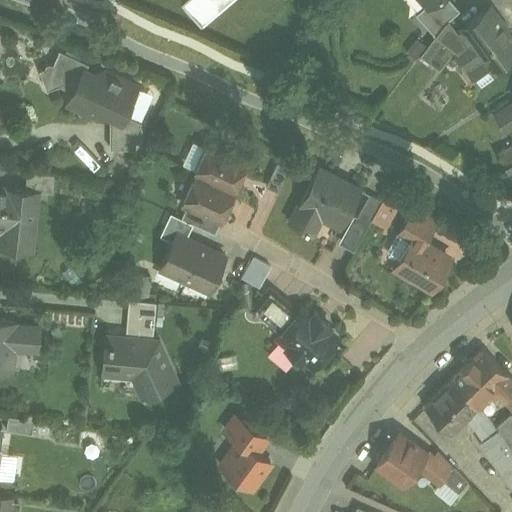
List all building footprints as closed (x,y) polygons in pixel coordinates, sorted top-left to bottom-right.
[(185,0),(181,3),(201,26),(231,0),(185,0)] [(450,0),(437,0),(428,8),(426,6),(416,15),(435,36),(436,35),(444,25),(460,11),(450,0)] [(496,12),(487,18),(482,11),(466,23),(468,26),(458,33),(467,45),(458,52),(469,68),(466,70),(479,87),(496,75),(492,69),(511,53),(511,39),(506,31),(508,29),(496,12)] [(435,36),(421,56),(439,70),(454,49),(436,35),(435,36)] [(139,86),(107,72),(104,78),(84,69),(67,105),(97,118),(100,111),(111,116),(110,148),(136,149),(137,135),(142,123),(126,115),(139,86)] [(511,103),(496,114),(506,130),(511,126),(511,103)] [(196,173),(234,191),(248,161),(209,143),(196,173)] [(511,145),(500,152),(507,165),(511,162),(511,145)] [(292,169),(277,163),(266,186),(281,193),(292,169)] [(319,169),(290,223),(311,235),(312,233),(309,231),(317,215),(341,228),(360,191),(319,169)] [(55,173),(27,170),(25,190),(38,191),(53,193),(55,173)] [(235,191),(196,174),(183,203),(188,206),(199,211),(221,221),(235,191)] [(25,190),(9,188),(8,191),(0,189),(0,229),(13,231),(11,249),(32,251),(38,191),(25,190)] [(368,194),(356,217),(369,224),(381,201),(368,194)] [(199,211),(188,206),(182,218),(193,224),(199,211)] [(438,220),(414,206),(398,233),(410,241),(414,234),(425,241),(438,220)] [(171,213),(160,236),(172,242),(176,233),(187,238),(193,224),(182,218),(171,213)] [(187,238),(176,233),(172,242),(160,268),(210,291),(226,256),(187,238)] [(425,241),(414,234),(410,241),(398,233),(388,250),(389,254),(399,260),(398,260),(405,264),(402,269),(403,275),(411,279),(415,278),(433,288),(450,260),(439,254),(437,248),(425,241)] [(254,255),(246,278),(265,286),(274,263),(254,255)] [(150,278),(135,276),(133,291),(149,293),(150,278)] [(156,300),(129,298),(126,336),(152,338),(156,300)] [(314,368),(338,338),(328,330),(333,324),(316,310),(311,316),(300,307),(275,337),(314,368)] [(0,319),(0,370),(12,372),(14,345),(38,347),(38,349),(39,349),(41,325),(16,323),(16,321),(0,319)] [(126,336),(105,334),(103,364),(132,367),(145,395),(177,380),(158,339),(152,338),(126,336)] [(508,374),(482,348),(451,379),(476,404),(477,404),(493,388),(508,374)] [(511,377),(508,374),(493,388),(511,407),(511,377)] [(476,404),(451,379),(424,405),(451,432),(465,418),(478,405),(477,404),(476,404)] [(511,447),(494,423),(478,405),(465,418),(473,426),(483,439),(480,441),(511,484),(511,447)] [(511,420),(505,413),(494,423),(511,447),(511,420)] [(35,419),(9,415),(7,429),(33,433),(35,419)] [(266,436),(237,415),(226,430),(239,440),(240,439),(256,451),(266,436)] [(399,433),(377,463),(404,483),(417,465),(440,482),(445,476),(445,477),(446,476),(436,465),(437,464),(432,456),(399,433)] [(256,451),(240,439),(239,440),(221,465),(252,487),(271,461),(256,451)] [(468,480),(454,465),(452,467),(453,467),(446,476),(445,477),(460,489),(466,481),(467,482),(468,480)] [(11,511),(14,497),(0,494),(0,511),(11,511)]
